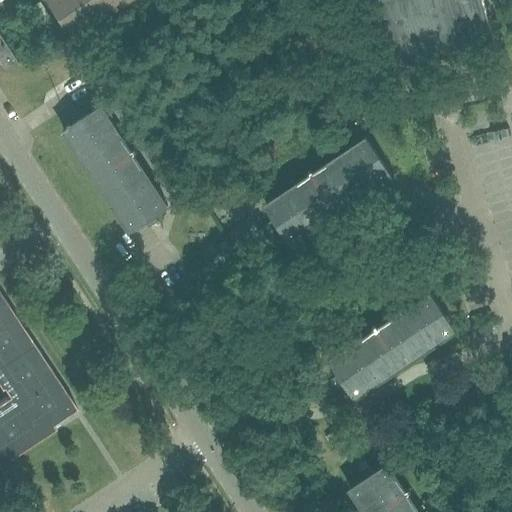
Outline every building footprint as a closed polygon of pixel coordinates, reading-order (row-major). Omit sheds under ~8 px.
[(126,0),(51,0),(75,35),(126,0)] [(494,36),(486,7),(483,0),(380,0),(400,64),(494,36)] [(0,56),(8,69),(20,61),(0,30),(0,56)] [(134,153),(119,131),(120,131),(118,128),(118,129),(103,106),(102,104),(99,106),(67,127),(64,129),(66,131),(81,153),(80,153),(82,156),(82,155),(97,178),(98,180),(113,202),(113,203),(114,205),(115,205),(130,227),(129,227),(131,229),(134,227),(133,227),(143,220),(143,221),(145,220),(149,227),(159,221),(154,214),(156,213),(155,213),(165,206),(168,204),(167,202),(152,180),(151,178),(150,178),(135,156),(136,155),(134,153)] [(290,238),(292,240),(294,239),(293,239),(316,224),(318,223),(318,222),(340,207),(341,208),(343,206),(365,191),(365,192),(367,190),(389,175),(390,175),(392,174),(390,171),(368,139),(369,139),(367,136),(365,138),(343,153),(342,152),(340,154),(318,169),(316,170),(316,171),(293,185),(291,187),(269,202),(269,201),(266,203),(268,206),(269,206),(275,215),(275,216),(276,217),(269,221),(275,231),(282,226),(283,228),(283,227),(290,237),(290,238)] [(0,463),(55,426),(53,422),(58,419),(77,406),(0,289),(0,463)] [(354,393),(356,396),(358,395),(358,394),(380,379),(380,380),(383,378),(382,378),(405,363),(407,362),(407,361),(429,347),(432,346),(431,345),(454,330),(454,331),(456,329),(454,326),(454,327),(433,295),(433,294),(431,292),(429,293),(407,308),(404,309),(405,310),(382,325),(382,324),(380,326),(358,341),(357,341),(355,342),(356,342),(333,357),(331,358),(333,361),(340,371),(339,371),(340,372),(333,377),(340,386),(346,382),(347,383),(348,383),(354,393)] [(421,511),(406,489),(404,486),(404,487),(389,464),(390,464),(388,462),(385,464),(376,471),(375,470),(374,471),(369,465),(360,471),(365,478),(363,478),(363,479),(353,485),(350,487),(352,489),(367,511),(421,511)]
